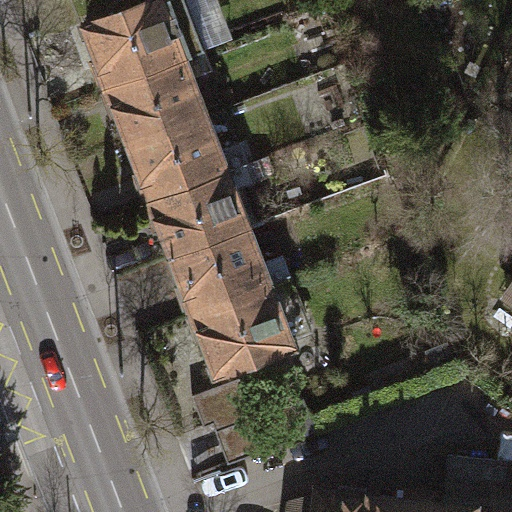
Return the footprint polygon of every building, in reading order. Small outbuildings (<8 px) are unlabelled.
[(88,27),(111,85),(205,49),(186,0),(146,0),(148,4),(88,27)] [(132,142),(204,114),(190,77),(212,68),(205,49),(111,85),(132,142)] [(132,142),(154,197),(248,162),(240,143),(218,151),(204,114),(132,142)] [(154,197),(175,253),(246,226),(232,189),(255,181),(248,162),(154,197)] [(175,253),(196,310),(290,274),(283,254),(260,263),(246,226),(175,253)] [(312,332),(290,274),(196,310),(218,367),(312,332)] [(239,376),(192,394),(205,426),(213,423),(229,464),(306,434),(293,401),(255,416),(239,376)] [(449,453),(446,481),(507,488),(510,459),(449,453)] [(504,511),(507,488),(446,481),(444,501),(474,504),(474,508),(504,511)] [(321,491),(302,500),(300,511),(511,511),(504,511),(474,508),(474,504),(444,501),(372,493),(372,497),(321,491)]
